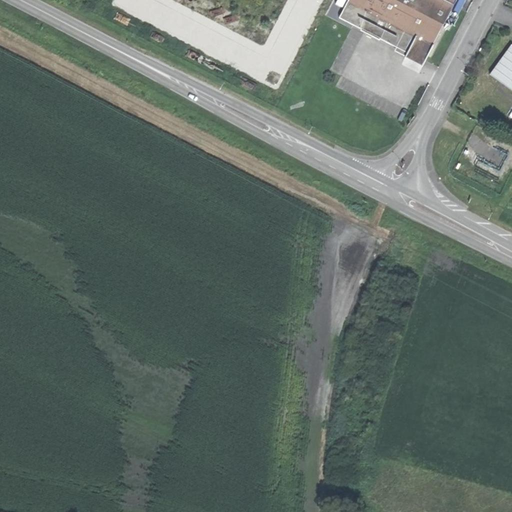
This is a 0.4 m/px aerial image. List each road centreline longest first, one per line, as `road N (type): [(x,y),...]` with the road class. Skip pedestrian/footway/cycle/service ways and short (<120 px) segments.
road 1 (secondary): [(25,0),(391,190)]
road 2 (unclassified): [(421,134),(491,0)]
road 3 (secondary): [(391,190),(511,254)]
